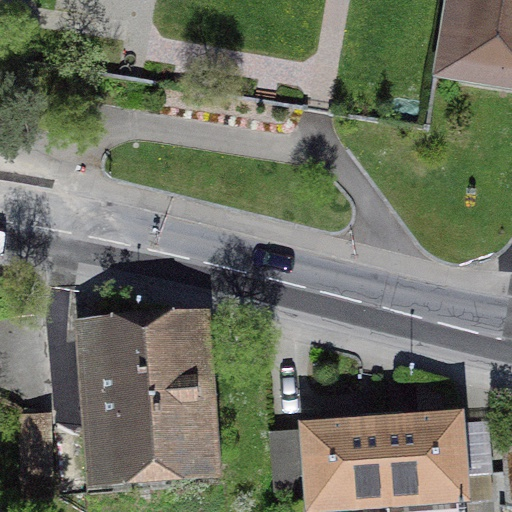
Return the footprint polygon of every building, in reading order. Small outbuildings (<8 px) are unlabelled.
[(511,0),(444,0),(429,98),(511,111),(511,0)] [(75,335),(84,499),(218,492),(208,328),(75,335)] [(47,418),(20,419),(22,499),(49,498),(47,418)] [(385,428),(389,511),(457,511),(468,511),(464,424),(385,428)] [(389,511),(385,428),(306,432),(311,486),(311,511),(389,511)] [(311,486),(306,432),(266,435),(271,489),(311,486)]
